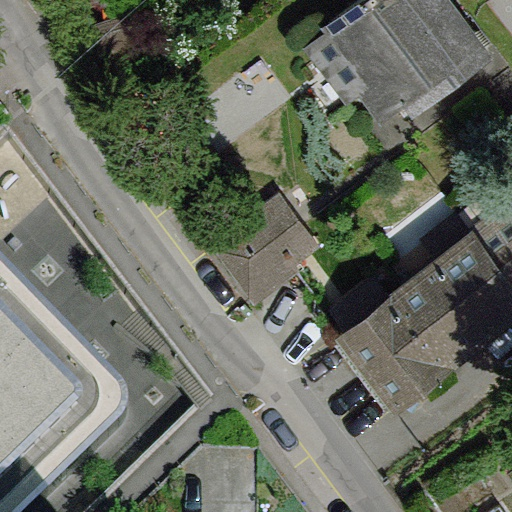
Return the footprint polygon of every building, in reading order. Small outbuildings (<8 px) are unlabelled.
[(338,26),(312,44),(352,96),(365,87),(387,116),(417,93),(426,104),(490,56),(447,0),(360,0),(333,20),(338,26)] [(475,233),(511,281),(511,198),(499,181),(491,187),(458,212),(475,233)] [(278,192),(209,243),(252,300),(296,269),(292,263),(317,245),(303,225),(278,192)] [(417,323),(440,353),(511,297),(511,281),(475,233),(401,291),(421,318),(417,323)] [(128,379),(0,246),(0,511),(22,511),(126,412),(133,400),(128,379)] [(401,291),(350,332),(399,397),(446,361),(440,353),(417,323),(421,318),(401,291)]
